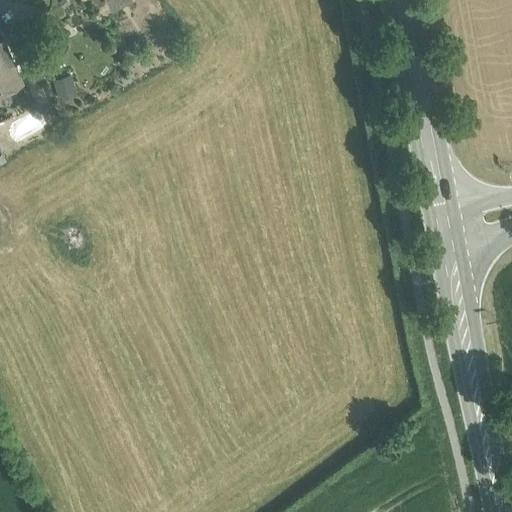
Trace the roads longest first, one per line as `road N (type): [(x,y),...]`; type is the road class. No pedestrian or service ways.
road 1 (secondary): [(506,511),(455,230)]
road 2 (secondary): [(455,230),(404,0)]
